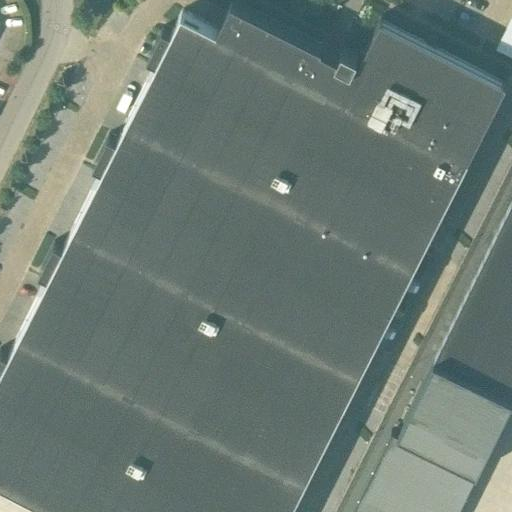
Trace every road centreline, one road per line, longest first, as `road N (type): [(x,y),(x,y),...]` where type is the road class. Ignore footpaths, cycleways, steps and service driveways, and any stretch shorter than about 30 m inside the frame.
road 1 (unclassified): [(55,0),(59,23),(0,146)]
road 2 (unknown): [(59,23),(109,65),(175,0)]
